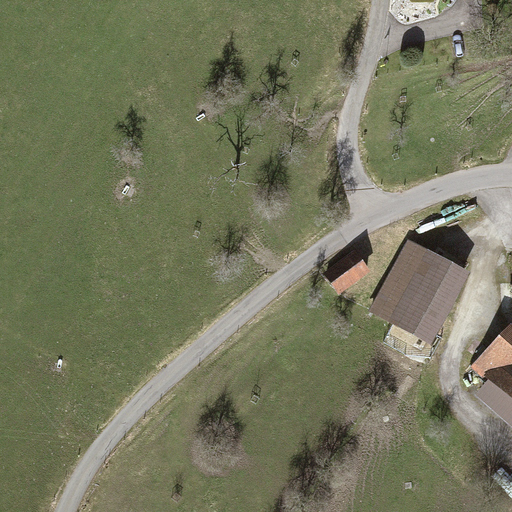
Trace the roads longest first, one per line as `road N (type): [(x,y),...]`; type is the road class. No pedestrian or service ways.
road 1 (unclassified): [(511,179),(459,185),(371,225),(290,276),(133,414),(87,469),(70,511)]
road 2 (track): [(371,225),(352,171),(349,126),(387,30),(385,0)]
